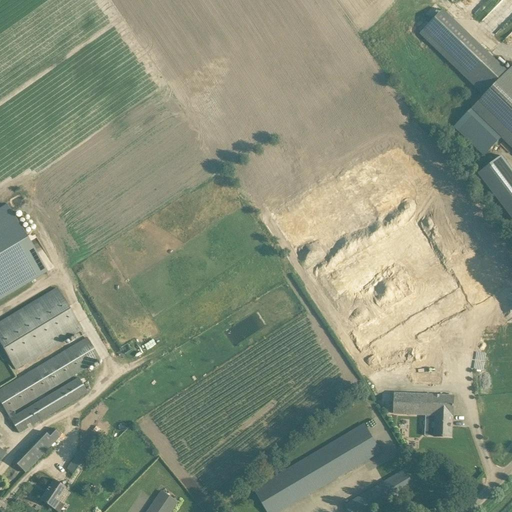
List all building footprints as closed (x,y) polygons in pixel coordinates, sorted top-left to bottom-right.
[(511,131),(511,68),(509,73),(469,35),(443,11),(421,35),(485,95),(479,101),(511,131)] [(471,110),(455,128),(483,156),(501,138),(471,110)] [(301,263),(438,183),(407,130),(270,211),(301,263)] [(511,166),(500,151),(476,168),(511,217),(511,216),(511,166)] [(292,153),(252,152),(251,195),(291,195),(292,153)] [(0,209),(0,300),(47,272),(7,205),(0,209)] [(57,289),(0,322),(0,344),(15,370),(82,330),(57,289)] [(87,392),(79,378),(15,415),(13,411),(76,374),(100,360),(87,338),(0,390),(0,402),(18,433),(87,392)] [(413,351),(413,380),(443,381),(444,351),(413,351)] [(393,414),(426,416),(435,416),(434,430),(425,429),(425,436),(435,437),(452,437),(452,426),(453,416),(454,396),(444,396),(394,394),(394,395),(393,414)] [(364,424),(253,489),(266,511),(279,511),(381,453),(364,424)] [(48,435),(55,442),(55,441),(60,436),(53,430),(48,435)] [(86,440),(66,469),(73,474),(77,467),(82,471),(97,447),(100,448),(105,440),(93,432),(87,440),(86,440)] [(425,448),(409,442),(406,450),(422,456),(425,448)] [(25,473),(35,462),(25,452),(15,463),(25,473)] [(371,511),(415,486),(410,478),(405,470),(345,505),(348,511),(371,511)] [(54,510),(60,501),(58,500),(66,488),(54,480),(40,500),(54,510)] [(171,511),(178,503),(162,492),(147,511),(171,511)]
